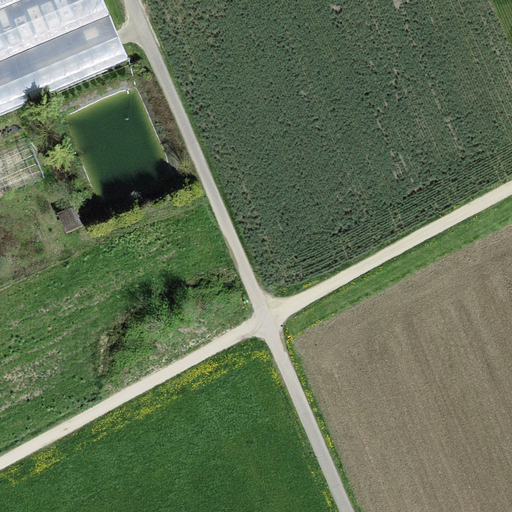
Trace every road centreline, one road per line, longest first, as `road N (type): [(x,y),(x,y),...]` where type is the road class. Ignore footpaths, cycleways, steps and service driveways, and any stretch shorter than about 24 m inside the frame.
road 1 (track): [(0,470),(511,194)]
road 2 (track): [(130,0),(345,511)]
